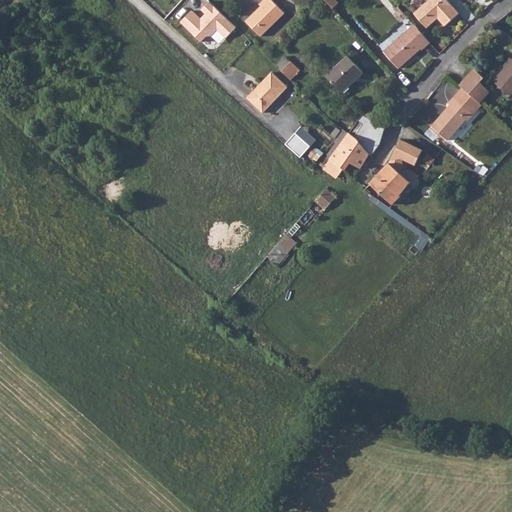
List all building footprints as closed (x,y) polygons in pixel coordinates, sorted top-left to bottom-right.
[(192,8),(181,20),(201,40),(207,34),(211,34),(217,29),(225,37),(236,26),(210,0),(208,0),(201,8),(205,11),(200,16),(192,8)] [(263,3),(247,18),(262,34),(286,11),(275,0),(262,0),(261,2),(263,3)] [(419,16),(421,18),(429,27),(440,17),(447,24),(460,12),(448,0),(430,0),(419,10),(419,13),(419,16)] [(422,46),(424,48),(432,41),(416,23),(387,51),(400,66),(422,46)] [(350,54),(329,75),(344,91),(366,71),(350,54)] [(292,78),(301,68),(288,56),(279,65),(292,78)] [(511,60),(496,78),(511,92),(511,60)] [(486,73),(477,66),(463,83),(464,85),(481,101),(492,89),(483,78),(486,73)] [(271,72),(247,98),(264,113),(288,88),(271,72)] [(453,102),(433,123),(449,137),(469,116),(471,118),(476,112),(483,103),(481,101),(464,85),(456,94),(451,100),(453,102)] [(359,133),(364,122),(359,119),(354,131),(359,133)] [(324,170),(338,180),(346,168),(354,160),(362,166),(369,154),(372,156),(380,145),(370,138),(360,137),(351,131),(324,170)] [(296,133),(285,145),(301,159),(311,146),(296,133)] [(413,180),(415,178),(409,173),(404,169),(407,165),(405,155),(417,161),(425,146),(419,142),(421,139),(411,133),(411,134),(410,136),(407,137),(404,136),(392,159),(372,179),(375,181),(372,185),(379,191),(382,188),(396,199),(403,192),(413,180)] [(439,155),(431,150),(427,156),(434,161),(439,155)] [(409,173),(412,169),(407,165),(404,169),(409,173)] [(407,196),(417,183),(413,180),(403,192),(407,196)] [(324,188),(313,201),(324,211),(336,198),(324,188)] [(423,250),(432,237),(424,231),(415,244),(423,250)] [(286,234),(268,257),(279,266),(297,243),(286,234)]
